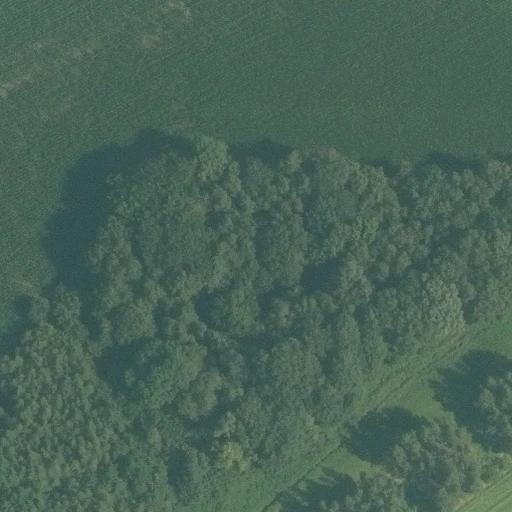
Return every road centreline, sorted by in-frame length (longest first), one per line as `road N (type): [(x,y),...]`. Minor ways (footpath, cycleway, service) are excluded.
road 1 (track): [(171,511),(165,476),(79,348),(47,341),(0,369)]
road 2 (track): [(291,511),(511,351)]
